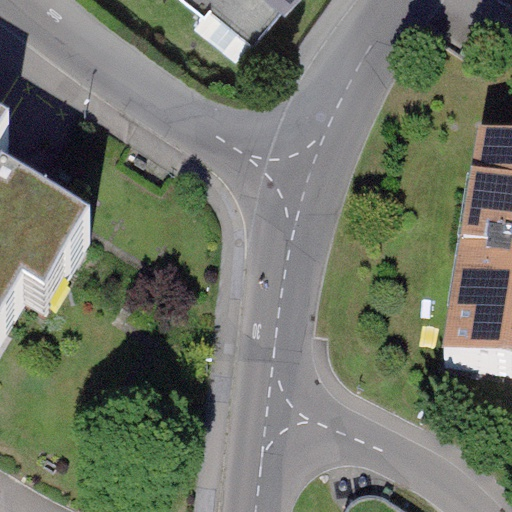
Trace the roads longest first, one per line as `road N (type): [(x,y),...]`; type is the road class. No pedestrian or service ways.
road 1 (residential): [(304,198),(12,0)]
road 2 (residential): [(267,416),(427,470),(476,511)]
road 3 (residential): [(410,0),(351,91),(304,198)]
road 4 (residential): [(267,416),(282,290),(304,198)]
